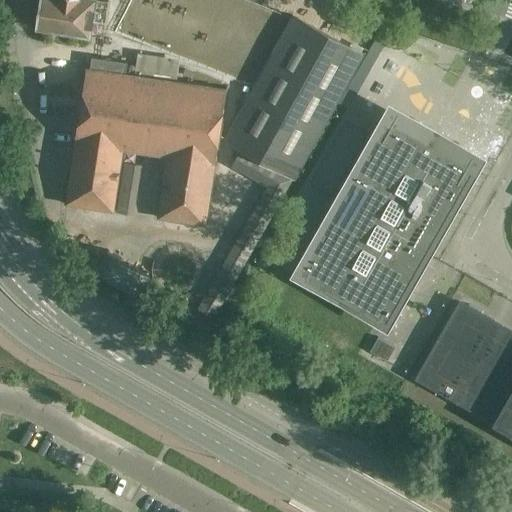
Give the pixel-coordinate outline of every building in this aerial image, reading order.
[(107,1),(100,0),(38,0),(34,28),(89,38),(92,20),(104,22),(107,1)] [(290,13),(220,139),(292,179),(362,53),(290,13)] [(224,90),(126,75),(128,63),(92,57),(90,69),(86,69),(87,64),(86,64),(74,142),(75,142),(65,204),(105,210),(113,211),(122,149),(167,156),(158,218),(205,225),(214,163),(215,163),(227,86),(225,86),(224,90)] [(393,122),(392,124),(384,119),(297,270),(306,275),(305,277),(332,292),(335,286),(353,297),(350,302),(377,317),(378,316),(386,321),(473,169),(464,164),(465,163),(438,148),(435,153),(417,142),(420,137),(393,122)] [(200,311),(213,318),(289,180),(236,150),(230,161),(269,183),(200,311)] [(133,215),(141,165),(123,162),(115,212),(133,215)] [(107,250),(94,271),(135,296),(148,275),(107,250)] [(428,375),(423,383),(511,434),(511,337),(491,325),(494,319),(468,305),(463,313),(459,311),(424,373),(428,375)]
